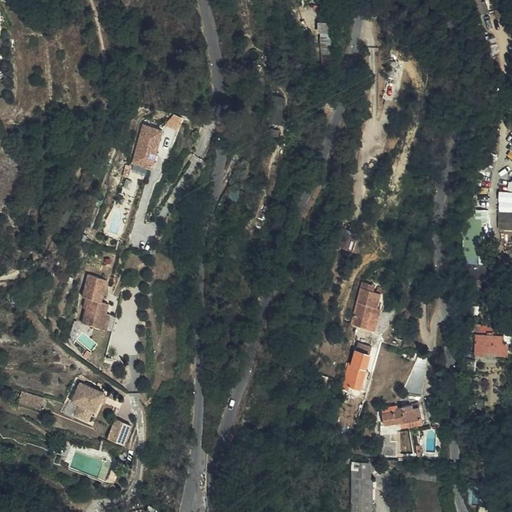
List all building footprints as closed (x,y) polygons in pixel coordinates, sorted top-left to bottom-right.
[(474,0),(482,15),(491,10),(485,0),(474,0)] [(323,68),(336,66),(335,48),(322,49),(323,68)] [(270,96),(272,124),(286,123),(283,95),(270,96)] [(159,132),(139,126),(129,164),(150,170),(159,132)] [(511,160),(511,154),(497,145),(474,182),(480,186),(481,185),(485,188),(499,165),(506,169),(511,160)] [(361,212),(366,191),(353,187),(347,209),(361,212)] [(511,228),(511,190),(500,191),(500,229),(511,228)] [(341,246),(353,250),(358,236),(346,232),(341,246)] [(80,325),(100,329),(104,316),(100,315),(102,304),(98,303),(103,280),(84,275),(79,298),(86,300),(80,325)] [(374,332),(378,318),(383,297),(362,292),(353,327),(359,329),(374,332)] [(104,316),(100,329),(110,332),(114,318),(104,316)] [(511,355),(510,345),(506,345),(506,336),(495,336),(495,338),(478,338),(477,355),(511,355)] [(358,344),(352,365),(356,366),(367,369),(372,348),(358,344)] [(423,396),(429,354),(421,352),(404,394),(423,396)] [(350,388),(361,391),(367,369),(356,366),(354,370),(350,388)] [(80,404),(92,408),(96,409),(98,402),(100,397),(102,392),(78,384),(72,402),(80,404)] [(23,390),(20,401),(42,407),(45,396),(23,390)] [(88,420),(92,408),(80,404),(76,416),(88,420)] [(422,417),(420,407),(415,408),(414,405),(404,406),(405,408),(398,409),(398,412),(397,423),(422,417)] [(396,439),(397,423),(398,412),(384,415),(386,425),(381,427),(382,435),(387,434),(386,453),(403,455),(403,439),(396,439)] [(124,444),(131,426),(116,420),(109,438),(124,444)] [(444,477),(444,470),(441,470),(441,463),(413,460),(413,475),(444,477)] [(372,511),(373,462),(353,462),(352,511),(372,511)]
